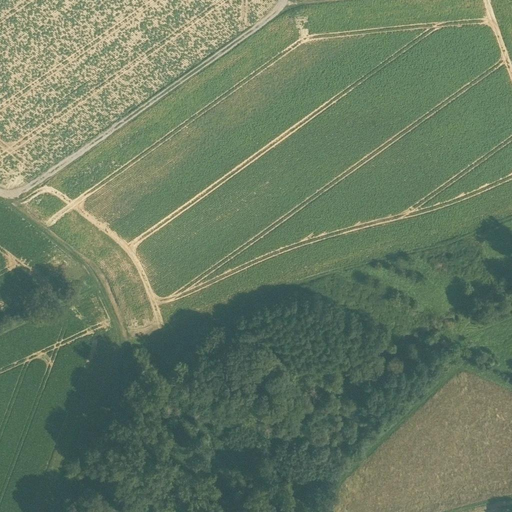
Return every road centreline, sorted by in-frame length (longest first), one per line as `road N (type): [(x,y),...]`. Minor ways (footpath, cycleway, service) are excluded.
road 1 (track): [(126,341),(158,346),(289,285),(511,216)]
road 2 (track): [(9,203),(286,7)]
road 3 (track): [(309,511),(461,364),(511,388)]
road 4 (track): [(0,196),(104,283),(126,341)]
road 5 (track): [(126,341),(67,460),(57,511)]
